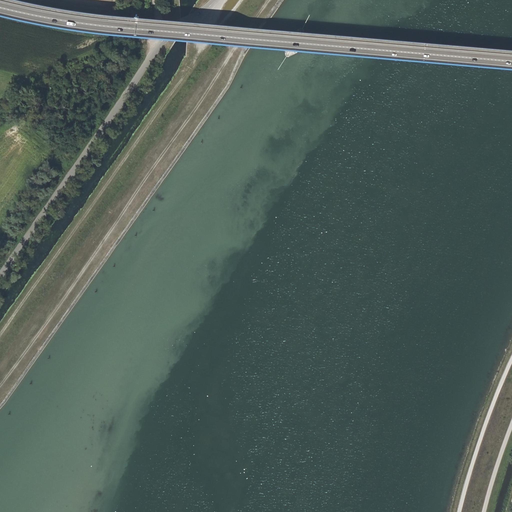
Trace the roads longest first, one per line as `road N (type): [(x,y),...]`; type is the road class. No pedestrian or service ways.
road 1 (primary): [(0,7),(101,26),(511,62)]
road 2 (track): [(0,388),(268,0)]
road 3 (track): [(212,4),(182,79),(0,337)]
road 4 (tertiary): [(216,0),(164,41),(0,277)]
road 5 (track): [(456,511),(511,358)]
